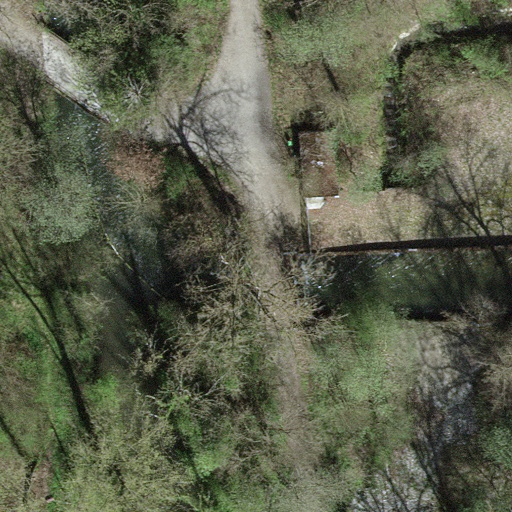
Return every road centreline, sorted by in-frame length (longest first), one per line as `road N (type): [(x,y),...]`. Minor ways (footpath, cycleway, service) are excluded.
road 1 (track): [(263,143),(149,121),(0,22)]
road 2 (track): [(263,143),(290,366)]
road 3 (track): [(248,0),(263,143)]
